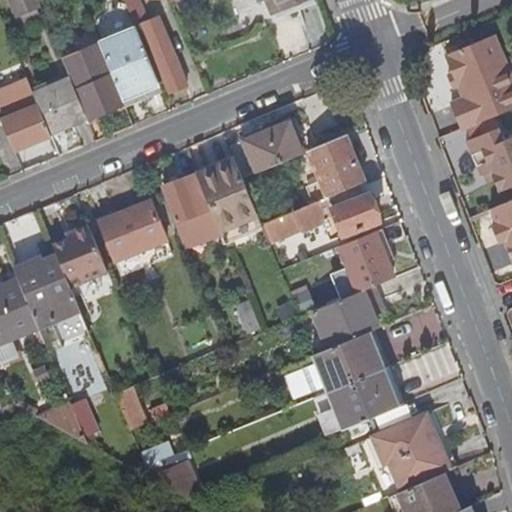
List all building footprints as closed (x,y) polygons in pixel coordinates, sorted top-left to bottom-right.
[(38,4),(36,0),(9,0),(15,14),(38,4)] [(123,0),(130,14),(140,10),(135,0),(123,0)] [(260,0),(261,0),(264,0),(270,11),(297,0),(260,0)] [(147,55),(158,82),(162,81),(167,93),(185,85),(155,16),(139,23),(138,23),(151,53),(147,55)] [(158,82),(147,55),(134,25),(97,41),(98,43),(122,100),(159,85),(158,82)] [(465,129),(511,108),(511,73),(496,34),(446,55),(453,70),(458,83),(465,97),(453,102),(465,129)] [(123,104),(122,100),(98,43),(61,59),(69,75),(86,116),(87,119),(123,104)] [(453,85),(458,83),(453,70),(448,72),(453,85)] [(49,131),(86,116),(69,75),(48,84),(45,79),(32,84),(34,90),(32,91),(37,102),(49,131)] [(50,134),(49,131),(37,102),(0,117),(0,121),(12,150),(50,134)] [(227,145),(233,157),(240,176),(300,151),(286,119),(227,145)] [(491,171),(494,178),(500,192),(511,187),(511,136),(505,140),(500,127),(468,140),(483,174),(485,174),(491,171)] [(363,180),(344,133),(307,149),(326,195),(345,187),(363,180)] [(259,220),(240,176),(233,157),(196,173),(213,214),(223,236),(259,220)] [(200,219),(213,214),(196,173),(195,170),(163,184),(189,244),(208,236),(200,219)] [(487,180),(494,178),(491,171),(485,174),(487,180)] [(350,201),(345,187),(326,195),(345,241),(373,229),(377,227),(374,220),(378,219),(367,193),(350,201)] [(148,200),(98,221),(113,260),(165,239),(148,200)] [(511,200),(490,209),(497,225),(503,222),(510,239),(504,241),(511,260),(511,200)] [(295,208),(262,221),(270,241),(303,227),(295,208)] [(499,243),(504,241),(510,239),(503,222),(497,225),(493,227),(499,243)] [(87,223),(70,230),(72,234),(67,236),(52,242),(56,252),(71,286),(107,270),(87,223)] [(393,275),(373,229),(345,241),(337,244),(356,291),(361,288),(393,275)] [(80,307),(71,286),(56,252),(14,270),(17,275),(36,320),(38,325),(80,307)] [(9,332),(36,320),(17,275),(0,282),(0,356),(16,350),(9,332)] [(376,325),(361,288),(356,291),(337,299),(313,309),(328,345),(368,328),(376,325)] [(235,338),(261,327),(248,296),(223,307),(235,338)] [(328,389),(383,366),(368,328),(328,345),(313,351),(328,389)] [(177,367),(151,377),(158,393),(183,383),(188,397),(217,386),(206,357),(178,368),(177,367)] [(383,366),(328,389),(343,425),(404,400),(403,397),(397,399),(383,366)] [(131,386),(116,392),(130,428),(146,421),(131,386)] [(52,407),(62,439),(101,426),(91,395),(52,407)] [(382,495),(385,494),(396,490),(445,469),(451,467),(428,411),(359,440),(382,495)] [(449,511),(462,507),(445,469),(396,490),(406,511),(449,511)] [(393,511),(406,511),(396,490),(385,494),(393,511)]
